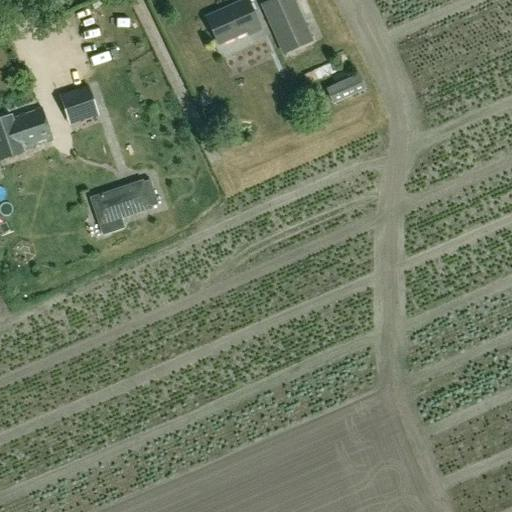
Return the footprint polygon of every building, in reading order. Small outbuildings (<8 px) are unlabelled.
[(245,30),(247,34),(259,29),(246,0),(241,0),(205,16),(216,43),(245,30)] [(313,42),(293,0),(276,0),(261,7),(262,9),(274,36),(283,56),(313,42)] [(204,50),(183,59),(186,67),(208,58),(204,50)] [(326,90),(332,105),(363,92),(356,77),(326,90)] [(84,87),(58,96),(67,124),(94,115),(84,87)] [(0,118),(0,158),(23,151),(22,148),(49,138),(38,108),(11,117),(10,115),(0,118)] [(91,200),(100,227),(151,210),(151,207),(158,205),(150,180),(91,200)] [(9,201),(17,248),(39,245),(31,197),(9,201)]
